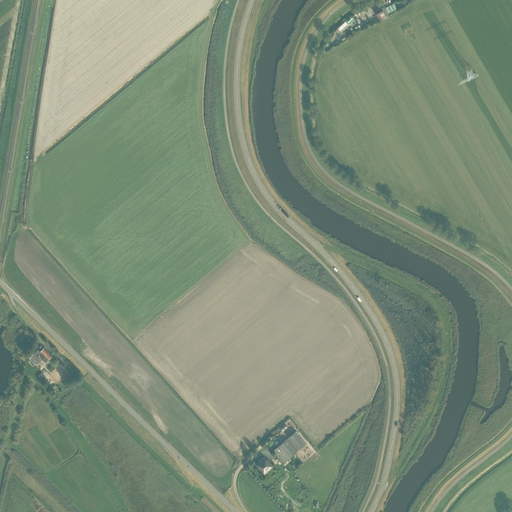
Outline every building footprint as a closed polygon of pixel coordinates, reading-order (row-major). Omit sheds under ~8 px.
[(375,11),(379,19),(388,15),(384,8),(382,9),(382,8),(375,11)] [(345,21),(340,27),(343,30),(349,25),(345,21)] [(44,348),(40,352),(38,349),(29,358),(37,366),(41,361),(38,357),(42,353),(45,356),(42,359),(45,362),(46,362),(48,364),(50,361),(48,360),(52,356),(44,348)] [(288,438),(298,450),(306,443),(296,431),(288,438)] [(297,451),(288,439),(287,438),(272,451),(283,463),(297,451)] [(264,474),(274,466),(265,456),(255,464),(264,474)]
